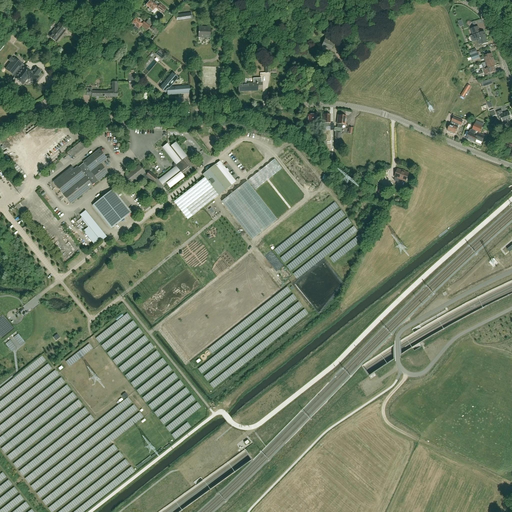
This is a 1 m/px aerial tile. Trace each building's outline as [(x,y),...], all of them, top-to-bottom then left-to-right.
[(150,0),(146,5),(150,8),(149,10),(151,12),(153,11),(155,9),(156,8),(156,9),(158,10),(162,14),(164,11),(166,9),(160,4),(158,6),(154,4),(150,0)] [(36,27),(43,31),(47,21),(40,18),(36,27)] [(150,27),(138,18),(137,19),(136,18),(132,23),(135,26),(132,29),(136,32),(138,29),(141,26),(146,31),(150,27)] [(62,35),(67,29),(60,23),(49,36),(56,42),(62,35)] [(154,24),(151,29),(157,34),(160,29),(154,24)] [(210,38),(210,27),(198,27),(198,38),(210,38)] [(473,36),(470,37),(472,42),(473,42),(475,41),(486,37),(484,32),(480,33),(479,31),(480,31),(478,27),(471,29),(472,34),(473,33),(474,35),(473,36)] [(331,50),(335,43),(338,45),(341,40),(337,38),(335,41),(331,39),(331,38),(326,36),(322,46),(331,50)] [(486,37),(475,41),(478,49),(486,46),(485,44),(488,43),(486,37)] [(159,51),(155,55),(161,60),(164,56),(159,51)] [(472,61),(480,58),(478,54),(480,54),(480,52),(470,56),(472,61)] [(493,59),(491,53),(483,56),(480,57),(481,60),(484,59),(485,62),(493,59)] [(38,76),(41,72),(36,68),(32,72),(24,66),(22,68),(20,66),(22,64),(14,58),(13,59),(11,57),(9,60),(11,62),(5,69),(15,76),(14,77),(23,84),(27,79),(28,80),(29,79),(35,83),(36,80),(37,81),(39,78),(39,77),(38,76)] [(495,66),(493,59),(485,62),(482,63),(484,69),(486,75),(496,71),(495,66)] [(169,88),(177,78),(172,74),(160,88),(165,93),(167,90),(168,95),(189,93),(189,86),(169,88)] [(117,97),(118,90),(117,90),(117,82),(111,82),(111,90),(107,90),(107,91),(92,91),(92,88),(86,88),(86,96),(91,96),(91,97),(117,97)] [(262,88),(262,83),(238,84),(239,92),(258,90),(258,88),(262,88)] [(467,84),(461,96),(464,98),(470,86),(467,84)] [(442,110),(448,113),(452,106),(446,103),(442,110)] [(511,120),(509,112),(503,114),(502,111),(496,113),(499,120),(502,119),(503,123),(504,125),(508,123),(507,122),(511,120)] [(439,121),(436,120),(434,126),(442,128),(446,115),(441,114),(439,121)] [(316,123),(316,115),(307,115),(308,123),(313,123),(313,128),(321,128),(321,124),(320,124),(320,122),(316,123)] [(345,125),(346,117),(338,116),(337,124),(337,125),(337,128),(341,129),(342,125),(345,125)] [(458,128),(459,125),(461,125),(463,121),(453,117),(452,121),(450,124),(448,131),(448,132),(454,134),(454,133),(455,134),(458,128)] [(479,134),(482,127),(484,124),(476,121),(472,130),(470,130),(469,133),(466,139),(472,141),(472,142),(474,143),(474,142),(475,143),(476,140),(482,142),(484,136),(479,134)] [(72,158),(85,147),(81,142),(67,153),(72,158)] [(181,175),(190,168),(183,159),(186,156),(176,143),(171,146),(170,148),(167,144),(163,148),(175,163),(174,164),(173,164),(173,165),(173,166),(173,167),(174,168),(159,180),(162,185),(166,182),(167,183),(170,188),(184,177),(181,175)] [(92,185),(98,180),(99,181),(108,174),(101,164),(107,159),(99,150),(83,162),(84,163),(78,168),(77,167),(74,170),(72,166),(53,182),(71,204),(92,186),(92,185)] [(275,159),(256,174),(248,180),(255,190),(282,168),(275,159)] [(219,195),(236,182),(220,161),(215,165),(210,169),(203,175),(205,177),(178,198),(192,216),(219,195)] [(147,175),(139,165),(125,176),(131,183),(139,177),(140,178),(146,179),(148,178),(153,182),(157,178),(150,172),(147,175)] [(288,167),(308,195),(319,186),(313,177),(307,182),(304,178),(302,180),(299,176),(298,177),(295,173),(294,174),(288,167)] [(406,182),(409,174),(397,170),(395,178),(394,181),(398,182),(399,179),(406,182)] [(247,181),(229,196),(221,202),(250,240),(277,219),(247,181)] [(388,189),(380,186),(378,193),(379,193),(378,197),(384,199),(385,196),(386,196),(388,189)] [(131,213),(121,200),(113,189),(92,205),(111,229),(131,213)] [(358,208),(349,214),(354,220),(362,214),(358,208)] [(88,229),(84,232),(95,248),(106,239),(88,214),(81,219),(88,229)] [(505,236),(511,230),(511,223),(505,228),(507,230),(503,233),(505,236)] [(6,316),(2,311),(1,312),(0,313),(0,340),(2,343),(18,331),(6,316)]
